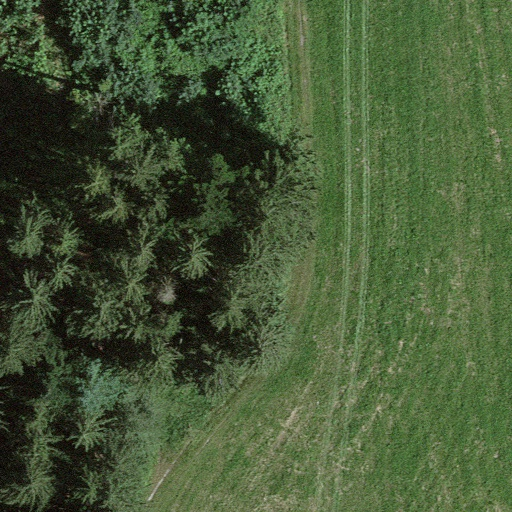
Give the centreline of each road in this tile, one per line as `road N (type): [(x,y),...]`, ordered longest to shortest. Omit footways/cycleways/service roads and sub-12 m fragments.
road 1 (track): [(297,0),(305,211),(298,282),(240,383)]
road 2 (track): [(240,383),(149,511)]
